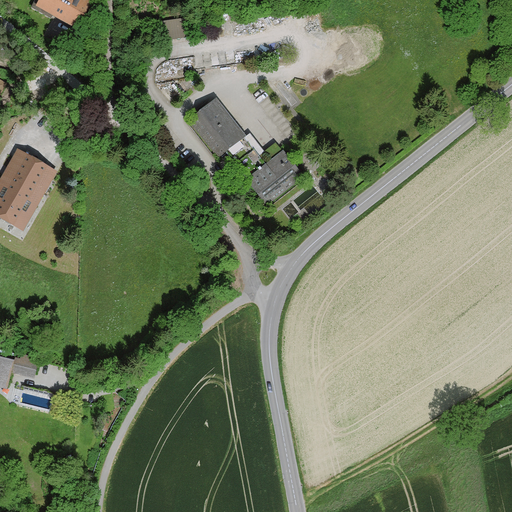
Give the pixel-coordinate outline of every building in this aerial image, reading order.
[(92,5),(82,0),(39,0),(35,8),(78,31),(92,5)] [(193,40),(190,21),(160,26),(163,45),(191,40),(193,40)] [(266,167),(213,99),(186,120),(219,162),(227,155),(247,181),(266,167)] [(85,113),(72,102),(61,114),(75,125),(85,113)] [(308,176),(288,150),(266,167),(247,181),(268,207),(308,176)] [(0,183),(0,220),(23,234),(57,174),(18,152),(0,183)] [(41,334),(17,329),(13,346),(37,351),(41,334)] [(38,357),(0,348),(0,386),(6,387),(10,371),(34,377),(38,357)]
